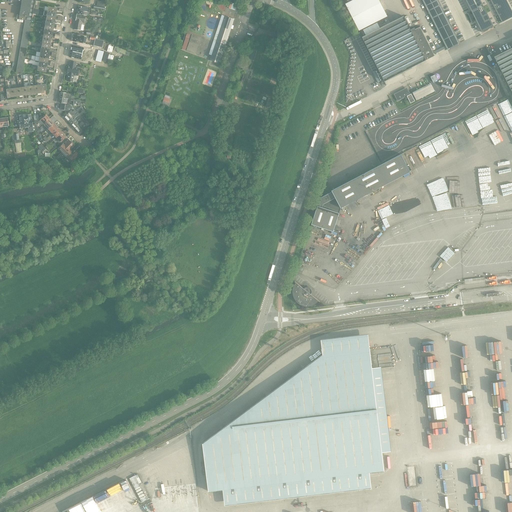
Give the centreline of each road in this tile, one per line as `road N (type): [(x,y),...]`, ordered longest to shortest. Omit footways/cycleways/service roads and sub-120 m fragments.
road 1 (tertiary): [(262,318),(336,78),(312,24),(268,0)]
road 2 (tertiary): [(0,500),(218,386),(246,358),(262,318)]
road 3 (unclassified): [(445,302),(262,318)]
